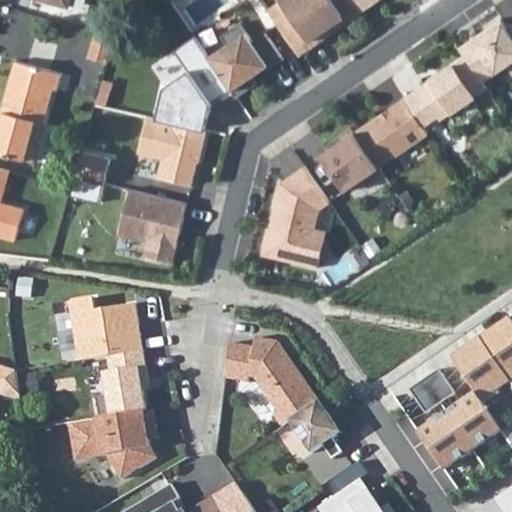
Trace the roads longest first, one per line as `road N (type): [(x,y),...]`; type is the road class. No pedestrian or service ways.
road 1 (residential): [(212,291),(250,142),(469,0)]
road 2 (residential): [(212,291),(314,316),(445,511)]
road 3 (residential): [(199,452),(192,398),(212,291)]
